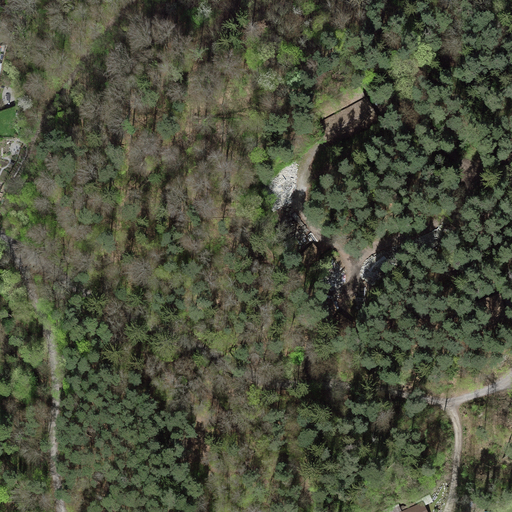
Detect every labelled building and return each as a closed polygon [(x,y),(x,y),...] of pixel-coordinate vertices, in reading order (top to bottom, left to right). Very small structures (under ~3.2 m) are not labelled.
[(452,51),(436,58),(440,68),(456,61),(452,51)] [(374,114),(366,98),(315,124),(324,141),(374,114)] [(456,169),(444,156),(437,162),(448,176),(456,169)] [(459,231),(447,224),(441,234),(446,237),(449,232),(456,236),(459,231)] [(313,245),(300,257),(307,264),(320,253),(313,245)] [(498,296),(475,304),(483,328),(506,320),(498,296)] [(352,324),(338,315),(333,322),(347,332),(352,324)] [(427,511),(423,503),(401,511),(427,511)]
